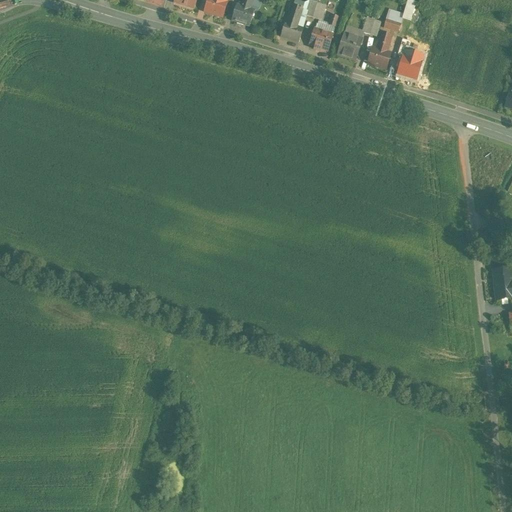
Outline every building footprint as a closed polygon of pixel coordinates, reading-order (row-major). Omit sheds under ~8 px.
[(197,0),(174,0),(174,3),(194,10),(197,0)] [(209,0),(205,13),(222,18),(227,3),(226,3),(227,0),(209,0)] [(243,0),(241,7),(237,5),(232,21),(238,23),(237,24),(243,26),(244,25),(250,27),(255,11),(250,10),(252,6),(256,8),(258,0),(243,0)] [(409,0),(404,20),(414,22),(419,2),(409,0)] [(310,1),(305,16),(313,19),(318,4),(310,1)] [(326,6),(318,4),(313,19),(321,21),(326,6)] [(291,6),(286,23),(285,23),(281,37),(299,43),(306,21),(300,19),(303,10),(291,6)] [(332,16),(329,26),(335,28),(339,18),(332,16)] [(375,21),(367,19),(362,34),(370,36),(375,21)] [(401,24),(386,20),(384,28),(398,33),(401,24)] [(324,30),(317,28),(317,30),(315,30),(310,45),(320,49),(320,50),(327,52),(327,51),(328,51),(333,35),(323,32),(324,30)] [(377,50),(373,48),(368,65),(386,70),(391,54),(387,53),(392,36),(382,33),(377,50)] [(363,40),(344,34),(337,55),(356,61),(363,40)] [(511,274),(511,269),(493,271),(496,301),(511,299),(511,274)]
